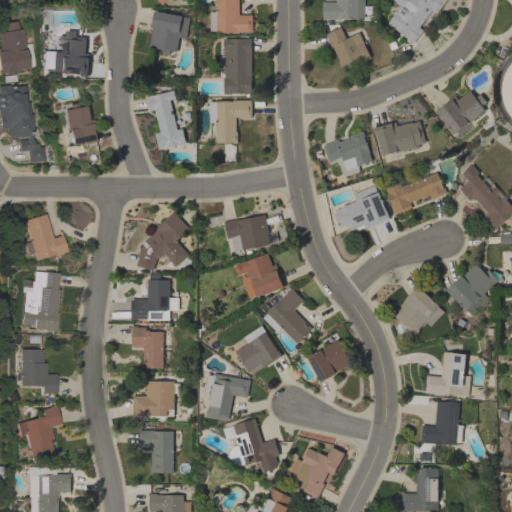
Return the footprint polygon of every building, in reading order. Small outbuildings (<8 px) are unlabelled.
[(238,0),(238,14),(252,14),(252,31),(234,32),(234,30),(210,30),(209,11),(216,11),(216,0),(238,0)] [(336,1),(336,0),(364,0),(364,18),(341,18),(341,19),(322,19),(322,1),(336,1)] [(418,27),(422,30),(413,42),(387,23),(396,11),(396,12),(401,6),(393,0),(445,0),(436,13),(432,9),(418,27)] [(189,17),(185,38),(179,37),(176,51),(169,50),(168,55),(161,53),(162,49),(149,46),(152,27),(151,27),(154,10),(189,17)] [(29,43),(33,66),(28,66),(28,68),(0,73),(0,32),(5,31),(3,23),(16,21),(17,29),(22,29),(24,43),(29,43)] [(340,27),(345,38),(358,32),(370,57),(343,69),(343,68),(341,69),(338,62),(339,61),(333,47),(331,47),(325,34),(340,27)] [(52,51),(59,51),(60,42),(58,42),(59,35),(65,35),(66,30),(76,30),(75,36),(86,37),(85,53),(89,53),(88,77),(81,76),(81,74),(51,72),(52,51)] [(251,38),(251,92),(231,92),(231,93),(223,93),(223,77),(224,77),(224,50),(223,50),(223,38),(251,38)] [(511,118),(507,111),(503,102),(501,94),(501,87),(502,80),(505,72),(510,64),(511,62),(511,118)] [(0,86),(8,85),(8,87),(25,85),(25,93),(29,92),(33,135),(31,136),(32,140),(33,140),(34,148),(42,147),(43,161),(28,162),(27,150),(19,151),(18,141),(26,140),(26,136),(8,138),(7,128),(0,128),(0,86)] [(173,89),(175,98),(169,99),(176,129),(182,128),(185,143),(158,149),(155,133),(160,131),(154,108),(149,109),(146,96),(173,89)] [(467,124),(466,123),(462,127),(465,131),(458,137),(454,133),(453,134),(436,112),(442,107),(441,106),(445,103),(446,104),(451,100),(450,99),(455,95),(458,99),(469,90),(475,97),(480,93),(486,102),(481,105),(485,110),(467,124)] [(209,101),(232,101),(232,99),(251,99),(251,116),(235,117),(235,131),(237,131),(237,143),(232,143),(232,142),(216,142),(216,121),(209,122),(209,101)] [(91,119),(96,118),(100,140),(70,145),(64,110),(70,109),(69,104),(77,103),(78,107),(88,105),(91,119)] [(425,142),(418,144),(419,148),(412,149),(412,148),(396,152),(396,151),(382,155),(376,133),(374,134),(373,127),(395,121),(396,125),(411,121),(412,122),(419,120),(425,142)] [(338,139),(339,141),(350,137),(349,135),(363,131),(364,136),(369,153),(372,160),(358,165),(358,171),(357,171),(355,173),(351,173),(349,175),(347,175),(346,176),(345,176),(344,175),(343,174),(342,173),(341,171),(340,167),(339,165),(334,159),(333,160),(333,161),(328,163),(322,145),(338,139)] [(505,198),(504,199),(505,199),(511,206),(511,213),(501,223),(495,229),(483,216),(487,212),(473,196),(469,199),(459,188),(467,180),(461,173),(471,164),(478,172),(476,174),(481,179),(485,175),(492,183),(498,190),(505,198)] [(436,172),(443,188),(444,187),(446,193),(431,199),(429,194),(410,202),(412,207),(394,214),(391,206),(392,205),(386,192),(384,187),(425,171),(427,175),(436,172)] [(374,185),(377,192),(378,192),(389,219),(366,229),(364,224),(350,229),(348,224),(340,227),(334,213),(336,212),(335,210),(341,208),(340,206),(346,204),(355,201),(353,194),(374,185)] [(189,228),(175,240),(188,254),(175,266),(169,259),(164,253),(158,258),(157,257),(153,270),(136,265),(143,242),(157,229),(155,227),(173,211),(189,228)] [(21,255),(18,246),(23,244),(23,243),(29,242),(23,220),(45,214),(52,238),(60,235),(59,231),(60,231),(66,251),(54,255),(54,254),(35,260),(33,253),(27,255),(26,253),(21,255)] [(236,219),(236,220),(264,214),(268,233),(267,233),(267,236),(276,234),(277,242),(234,251),(231,237),(227,238),(223,221),(236,219)] [(511,249),(511,243),(500,244),(500,241),(499,241),(498,236),(499,236),(499,234),(511,232),(511,249)] [(245,260),(246,261),(267,252),(272,265),(275,263),(284,286),(257,297),(256,294),(249,297),(241,278),(248,275),(246,271),(239,274),(235,272),(234,268),(235,264),(245,260)] [(483,271),(487,268),(494,275),(491,279),(494,283),(484,293),(488,298),(472,314),(466,309),(465,310),(446,289),(461,275),(462,276),(476,263),(483,271)] [(57,289),(59,289),(56,313),(57,313),(56,331),(33,329),(34,320),(30,319),(29,327),(21,326),(24,292),(21,292),(22,280),(33,281),(34,272),(43,273),(43,272),(58,273),(57,289)] [(147,299),(147,279),(169,279),(168,300),(177,300),(177,310),(169,310),(169,320),(147,319),(147,318),(137,318),(137,319),(133,319),(133,299),(147,299)] [(394,316),(405,304),(402,301),(416,285),(439,305),(437,306),(443,311),(430,326),(425,321),(418,328),(419,330),(415,335),(394,316)] [(311,328),(296,343),(281,327),(276,332),(262,317),(281,299),(281,298),(291,288),(303,300),(293,310),(311,328)] [(131,325),(138,325),(138,327),(146,327),(146,330),(149,330),(149,331),(163,331),(162,368),(143,367),(143,346),(131,346),(131,325)] [(261,325),(266,332),(265,332),(278,351),(280,350),(283,355),(264,368),(261,364),(248,373),(233,350),(240,346),(240,347),(247,343),(243,336),(261,325)] [(307,357),(320,350),(319,349),(337,339),(351,363),(335,372),(336,373),(320,381),(307,357)] [(20,349),(42,350),(42,363),(45,363),(45,374),(56,374),(55,394),(49,394),(49,393),(41,393),(41,386),(18,386),(18,387),(11,387),(11,375),(19,375),(20,359),(12,359),(12,350),(20,351),(20,349)] [(424,392),(426,374),(440,376),(443,351),(465,353),(463,375),(470,375),(468,395),(442,393),(442,394),(424,392)] [(233,394),(228,420),(205,416),(206,410),(208,410),(209,405),(208,405),(210,394),(204,392),(207,374),(212,375),(213,373),(250,380),(247,397),(233,394)] [(145,395),(146,380),(173,380),(173,383),(179,383),(179,393),(173,393),(173,416),(166,416),(166,417),(149,417),(149,416),(141,416),(141,417),(132,416),(132,395),(145,395)] [(484,387),(487,398),(480,400),(472,398),(476,389),(484,387)] [(436,401),(459,403),(457,425),(462,425),(461,442),(456,442),(456,444),(439,442),(439,443),(420,442),(421,424),(434,425),(436,401)] [(52,438),(49,439),(52,452),(45,454),(46,457),(40,459),(39,456),(30,458),(30,456),(27,457),(26,450),(28,449),(24,434),(18,436),(15,423),(42,416),(41,410),(49,407),(49,406),(55,405),(60,425),(49,427),(52,438)] [(225,438),(221,428),(233,425),(254,418),(262,442),(274,438),(279,455),(275,456),(277,463),(271,464),(272,470),(263,473),(259,460),(245,465),(245,463),(238,465),(226,459),(232,446),(239,444),(236,435),(225,438)] [(138,430),(154,430),(154,431),(173,431),(172,473),(151,472),(151,447),(138,447),(138,430)] [(344,453),(333,474),(328,472),(322,482),(324,483),(317,498),(301,490),(304,485),(305,485),(306,483),(294,477),(291,469),(296,458),(301,460),(308,447),(315,451),(315,450),(326,456),(331,446),(344,453)] [(416,467),(418,468),(418,464),(422,464),(422,467),(438,468),(437,509),(419,509),(419,510),(401,510),(401,492),(415,492),(416,467)] [(26,477),(26,467),(53,467),(54,475),(54,474),(60,474),(60,472),(65,472),(65,474),(70,474),(70,491),(57,491),(57,511),(28,511),(28,493),(28,477),(26,477)] [(247,511),(252,502),(262,506),(271,487),(292,498),(285,511),(247,511)] [(161,511),(161,510),(148,510),(148,493),(156,493),(156,494),(182,494),(182,501),(190,501),(190,511),(161,511)]
